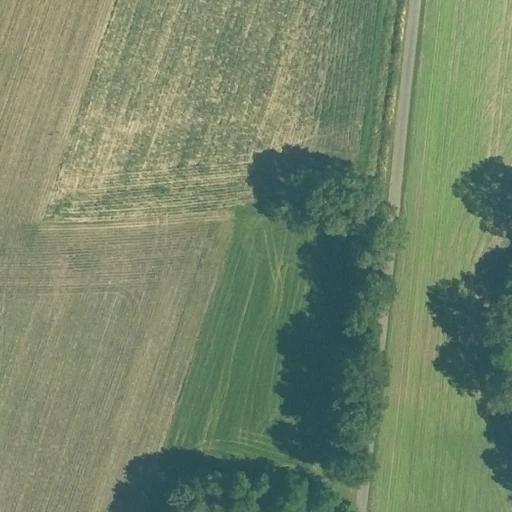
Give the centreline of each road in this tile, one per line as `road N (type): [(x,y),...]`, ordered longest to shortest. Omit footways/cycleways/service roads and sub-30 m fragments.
road 1 (residential): [(352,511),(407,0)]
road 2 (unknown): [(0,174),(223,150),(390,163)]
